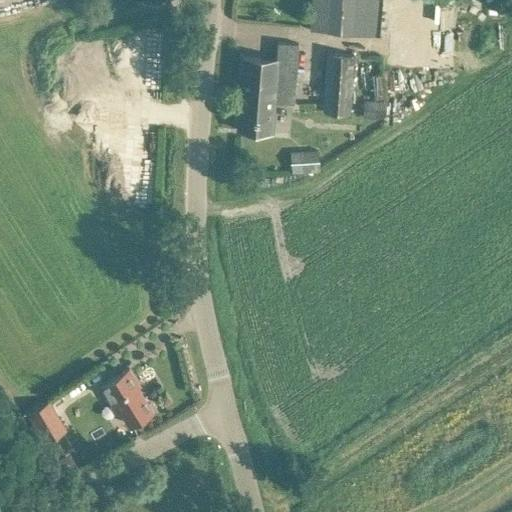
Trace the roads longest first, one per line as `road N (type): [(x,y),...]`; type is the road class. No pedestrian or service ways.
road 1 (unclassified): [(228,415),(195,262),(211,0)]
road 2 (unclassified): [(53,511),(126,464),(228,415)]
